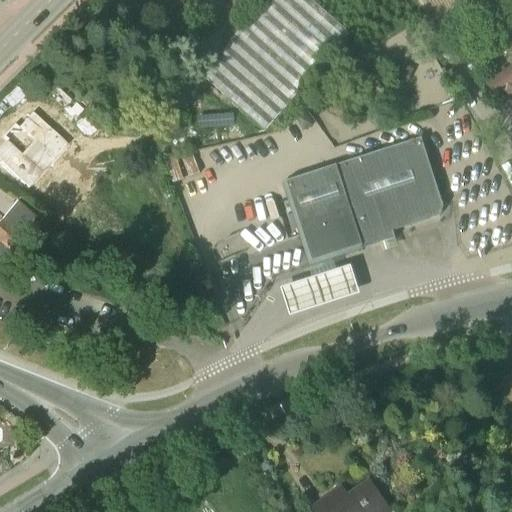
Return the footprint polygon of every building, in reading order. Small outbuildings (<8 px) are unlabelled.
[(166,0),(178,11),(188,0),(166,0)] [(272,0),(215,68),(274,124),(351,27),(319,0),(272,0)] [(511,25),(498,34),(511,54),(511,25)] [(418,31),(405,39),(412,51),(425,43),(418,31)] [(401,59),(394,72),(410,81),(417,69),(401,59)] [(511,69),(508,73),(506,69),(497,75),(499,78),(490,85),(497,97),(507,90),(509,93),(511,91),(511,69)] [(0,171),(20,191),(57,154),(83,180),(98,164),(60,126),(50,137),(27,113),(12,128),(8,124),(0,132),(0,171)] [(310,268),(333,261),(363,252),(363,250),(388,242),(396,240),(394,233),(440,218),(445,209),(422,140),(283,185),(298,231),(310,268)] [(0,244),(13,255),(40,222),(16,202),(0,222),(0,244)] [(356,278),(354,271),(284,292),(286,299),(290,312),(292,318),(362,297),(360,288),(356,278)] [(391,511),(370,482),(340,504),(332,492),(311,508),(314,511),(391,511)]
